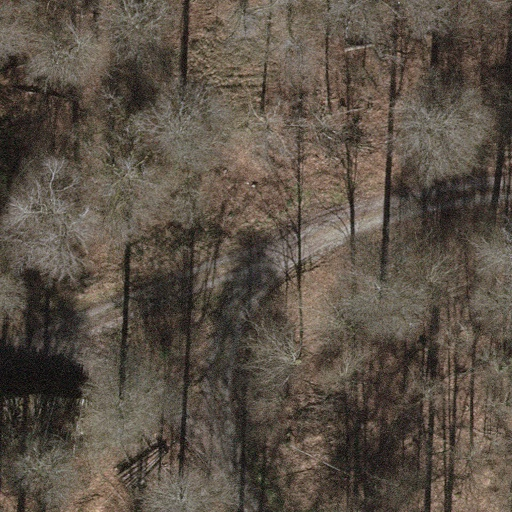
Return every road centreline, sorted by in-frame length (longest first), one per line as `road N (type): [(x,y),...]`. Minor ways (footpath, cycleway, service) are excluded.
road 1 (track): [(0,363),(81,335),(236,259),(511,190)]
road 2 (track): [(276,511),(81,335)]
